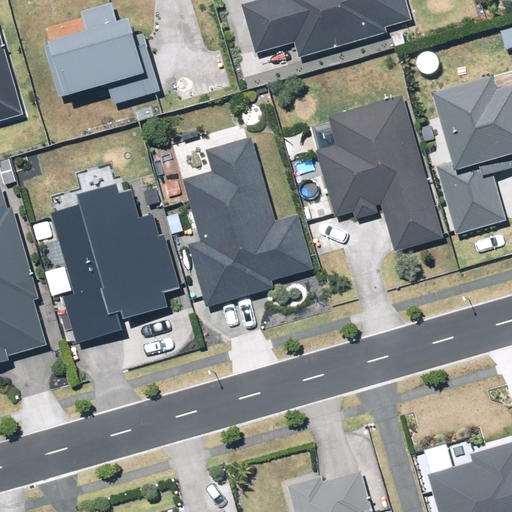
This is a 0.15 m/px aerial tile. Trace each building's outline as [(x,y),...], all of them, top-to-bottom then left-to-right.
[(392,32),(413,25),(405,0),(274,0),(245,9),(260,59),(298,47),(304,66),(395,39),(392,32)] [(150,82),(134,30),(124,33),(117,10),(84,21),(91,43),(53,55),(70,108),(150,82)] [(0,125),(29,115),(0,30),(0,125)] [(497,83),(438,101),(459,168),(435,176),(456,242),(511,225),(495,175),(511,169),(511,95),(501,98),(497,83)] [(407,103),(333,122),(340,148),(321,153),(339,223),(385,210),(396,254),(444,241),(407,103)] [(276,228),(252,145),(208,158),(214,177),(186,185),(203,242),(189,246),(209,316),(278,296),(276,291),(317,279),(300,221),(276,228)] [(37,311),(46,308),(19,215),(11,218),(2,189),(0,190),(0,358),(47,346),(37,311)] [(149,224),(140,192),(53,218),(78,301),(65,305),(78,350),(130,335),(128,330),(172,317),(168,303),(186,298),(163,220),(149,224)] [(475,465),(432,478),(442,511),(511,511),(511,442),(472,455),(475,465)] [(375,511),(365,476),(326,487),(323,479),(292,488),(299,511),(375,511)]
